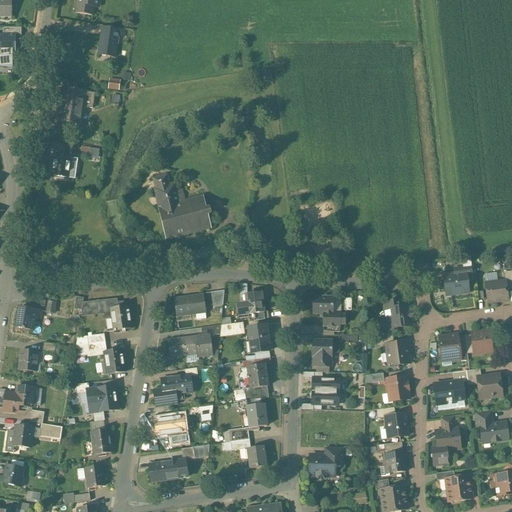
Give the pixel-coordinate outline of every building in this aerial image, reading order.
[(11,0),(0,0),(0,15),(12,16),(11,0)] [(77,0),(75,13),(92,16),(94,7),(98,8),(99,0),(77,0)] [(21,28),(3,28),(3,35),(15,35),(15,41),(21,41),(21,28)] [(3,35),(0,35),(0,53),(12,53),(15,53),(15,41),(15,35),(3,35)] [(114,38),(101,36),(98,55),(114,58),(117,43),(114,42),(114,38)] [(12,53),(0,53),(0,67),(12,67),(12,53)] [(119,82),(110,81),(108,88),(118,89),(119,82)] [(75,85),(63,83),(61,98),(73,99),(75,90),(75,85)] [(73,99),(61,98),(60,103),(62,103),(59,122),(80,125),(82,107),(92,109),(94,93),(75,90),(73,99)] [(78,145),(68,144),(66,157),(71,157),(71,158),(76,159),(78,145)] [(66,157),(54,155),(51,176),(68,178),(71,158),(71,157),(66,157)] [(155,180),(157,189),(168,186),(166,177),(155,180)] [(177,191),(175,184),(168,186),(157,189),(155,189),(160,209),(158,209),(166,239),(177,237),(186,234),(178,204),(180,203),(177,191)] [(178,204),(186,234),(211,228),(203,197),(185,202),(180,203),(178,204)] [(466,274),(444,277),(446,292),(454,291),(454,294),(468,292),(466,275),(466,274)] [(505,281),(485,284),(488,303),(508,300),(507,290),(505,281)] [(224,291),(211,293),(213,307),(223,306),(224,291)] [(261,293),(245,295),(246,304),(248,315),(252,314),(264,313),(263,312),(261,293)] [(203,296),(174,300),(176,317),(195,314),(205,313),(203,296)] [(84,298),(76,297),(74,309),(82,310),(83,303),(84,298)] [(333,298),(313,298),(312,314),(324,314),(333,314),(333,298)] [(117,299),(83,303),(82,310),(81,315),(111,312),(111,309),(124,307),(123,302),(117,302),(117,299)] [(391,301),(384,302),(385,311),(391,310),(391,309),(401,308),(400,300),(391,301)] [(55,303),(48,302),(47,312),(54,314),(55,303)] [(246,304),(237,305),(239,316),(248,315),(246,304)] [(124,307),(111,309),(111,312),(114,331),(131,329),(128,306),(124,307)] [(392,317),(388,322),(389,331),(397,330),(396,328),(410,326),(409,318),(410,318),(412,315),(409,312),(408,312),(407,307),(401,308),(391,309),(391,310),(392,317)] [(36,310),(19,308),(16,328),(23,328),(22,329),(33,331),(36,310)] [(264,313),(252,314),(253,321),(269,319),(267,312),(263,312),(264,313)] [(333,314),(324,314),(323,326),(339,327),(339,325),(340,316),(340,314),(333,314)] [(243,323),(221,326),(220,335),(220,338),(220,335),(244,332),(243,323)] [(221,326),(201,329),(202,337),(209,336),(220,335),(221,326)] [(265,326),(248,329),(251,354),(269,352),(265,326)] [(489,331),(478,332),(477,334),(477,335),(471,335),(474,353),(474,355),(485,353),(484,350),(493,349),(492,340),(490,340),(489,331)] [(104,334),(87,337),(88,344),(105,342),(104,334)] [(471,335),(465,336),(465,337),(467,354),(474,353),(471,335)] [(209,336),(202,337),(196,338),(198,354),(198,357),(211,356),(209,336)] [(456,341),(452,339),(452,336),(439,338),(440,348),(438,350),(439,354),(441,355),(444,355),(448,358),(449,360),(451,360),(453,362),(457,361),(458,359),(461,359),(460,356),(458,341),(456,341)] [(196,337),(168,341),(170,358),(198,354),(196,338),(196,337)] [(392,337),(375,339),(376,347),(386,345),(393,344),(392,337)] [(465,337),(458,338),(458,341),(460,356),(467,355),(467,354),(465,337)] [(332,342),(312,341),(312,357),(313,357),(330,357),(331,357),(332,342)] [(105,342),(88,344),(89,352),(106,350),(105,342)] [(393,344),(386,345),(388,364),(394,363),(398,366),(410,364),(407,342),(393,344)] [(56,345),(44,343),(42,353),(54,355),(56,345)] [(88,344),(76,346),(74,356),(87,355),(89,354),(89,353),(89,352),(88,344)] [(121,350),(104,352),(107,375),(125,372),(121,350)] [(37,352),(20,351),(19,371),(36,372),(37,352)] [(330,357),(313,357),(313,367),(316,367),(328,367),(330,367),(330,357)] [(264,365),(247,368),(250,389),(267,387),(264,365)] [(247,368),(239,369),(239,374),(237,377),(239,391),(244,390),(250,389),(247,368)] [(480,369),(466,371),(468,382),(468,386),(478,384),(477,378),(481,377),(480,369)] [(466,371),(452,373),(453,383),(454,383),(454,384),(468,382),(466,371)] [(383,374),(365,376),(365,384),(384,382),(383,374)] [(481,377),(477,378),(478,384),(480,399),(502,396),(499,375),(481,377)] [(189,376),(161,380),(163,390),(164,397),(175,395),(192,393),(189,376)] [(340,376),(314,376),(313,392),(340,392),(340,376)] [(406,379),(396,380),(396,378),(386,380),(388,394),(391,394),(392,402),(409,400),(408,391),(407,383),(406,379)] [(453,383),(434,386),(436,404),(456,401),(454,384),(454,383),(453,383)] [(34,389),(17,387),(16,394),(15,406),(18,406),(35,408),(36,397),(33,397),(34,389)] [(115,387),(97,390),(100,412),(118,410),(115,387)] [(267,387),(250,389),(244,390),(245,401),(269,398),(267,387)] [(163,390),(156,391),(157,397),(155,397),(156,407),(170,405),(177,404),(175,395),(164,397),(163,390)] [(340,392),(313,392),(313,404),(340,405),(340,392)] [(16,394),(5,393),(3,412),(15,413),(18,412),(18,406),(15,406),(16,394)] [(170,405),(156,407),(154,407),(155,414),(171,411),(170,405)] [(264,405),(247,407),(247,410),(245,410),(246,417),(248,417),(249,428),(259,427),(266,426),(264,405)] [(199,408),(188,409),(189,416),(200,414),(199,408)] [(394,408),(376,410),(377,419),(385,418),(385,417),(395,416),(394,408)] [(44,413),(31,410),(29,422),(41,424),(42,425),(44,413)] [(491,412),(476,414),(477,427),(480,427),(494,425),(492,424),(491,412)] [(395,416),(385,417),(385,418),(387,430),(388,430),(389,438),(408,436),(405,415),(395,416)] [(183,416),(154,420),(157,437),(173,435),(185,433),(183,416)] [(453,417),(441,419),(443,431),(455,429),(453,417)] [(494,425),(480,427),(482,441),(491,439),(492,443),(500,442),(500,441),(508,440),(506,423),(494,425)] [(42,425),(41,424),(40,432),(61,435),(62,428),(42,425)] [(33,428),(16,426),(14,437),(11,436),(10,446),(31,449),(33,428)] [(249,428),(229,431),(230,442),(249,440),(248,432),(259,430),(259,427),(249,428)] [(443,431),(435,432),(437,449),(437,452),(446,451),(453,450),(452,447),(457,446),(459,443),(459,439),(456,437),(455,429),(443,431)] [(108,430),(91,433),(94,455),(112,453),(108,430)] [(185,433),(173,435),(174,444),(186,442),(185,433)] [(249,440),(230,442),(232,452),(247,450),(247,449),(250,449),(249,440)] [(401,443),(383,445),(385,455),(403,453),(401,443)] [(209,446),(193,448),(194,455),(194,459),(208,457),(209,446)] [(250,449),(247,449),(247,450),(250,469),(266,467),(263,447),(250,449)] [(193,448),(181,449),(182,457),(194,455),(193,448)] [(344,449),(326,448),(325,457),(335,457),(335,462),(336,462),(343,462),(344,449)] [(446,451),(437,452),(437,449),(432,450),(434,466),(448,464),(446,451)] [(385,455),(384,455),(385,467),(388,467),(389,474),(407,471),(406,460),(404,459),(403,459),(403,453),(385,455)] [(320,457),(318,458),(315,458),(313,456),(310,456),(310,457),(310,463),(309,463),(309,476),(316,477),(317,478),(318,480),(320,480),(322,480),(324,480),(325,478),(326,476),(333,476),(333,477),(334,477),(335,462),(335,457),(325,457),(320,457)] [(185,460),(178,461),(180,479),(187,478),(185,460)] [(178,461),(149,465),(151,483),(180,479),(178,461)] [(23,469),(7,466),(3,484),(21,487),(23,478),(21,477),(23,469)] [(102,466),(86,469),(87,479),(89,488),(105,486),(102,466)] [(86,469),(78,470),(79,480),(87,479),(86,469)] [(453,472),(436,474),(436,481),(445,480),(445,479),(454,478),(453,472)] [(511,473),(510,474),(497,475),(498,487),(496,487),(497,496),(511,493),(511,473)] [(454,478),(445,479),(445,480),(447,491),(470,488),(470,482),(469,482),(468,476),(454,478)] [(388,480),(375,482),(376,491),(380,490),(389,488),(388,480)] [(389,488),(380,490),(382,502),(405,498),(405,492),(404,493),(403,487),(389,488)] [(470,488),(447,491),(448,503),(471,500),(470,494),(471,494),(470,488)] [(28,501),(40,502),(41,493),(29,491),(28,501)] [(73,493),(64,495),(66,504),(74,503),(73,496),(74,496),(73,493)] [(367,493),(359,493),(360,504),(368,504),(367,493)] [(74,496),(73,496),(74,503),(90,501),(89,494),(74,496)] [(405,498),(382,502),(383,511),(394,511),(406,510),(405,504),(406,504),(405,498)] [(27,511),(29,505),(18,503),(16,509),(26,511),(27,511)]
